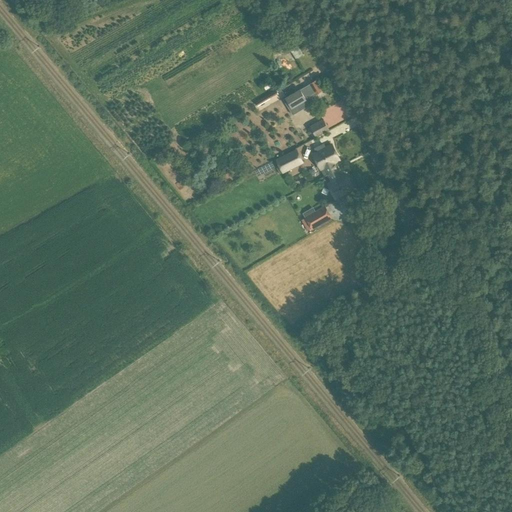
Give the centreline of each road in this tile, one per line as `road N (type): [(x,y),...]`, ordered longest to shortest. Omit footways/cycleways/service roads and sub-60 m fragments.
road 1 (unclassified): [(428,232),(329,67),(273,0)]
road 2 (track): [(437,234),(511,421)]
